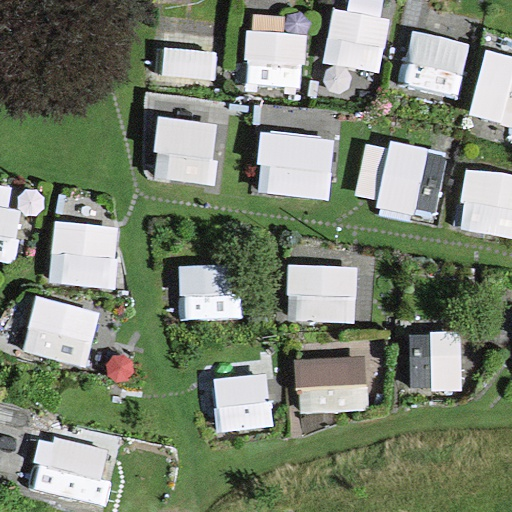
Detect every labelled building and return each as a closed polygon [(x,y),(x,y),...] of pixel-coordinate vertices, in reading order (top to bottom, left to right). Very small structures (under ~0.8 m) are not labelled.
[(336,7),(328,65),(385,72),(393,14),(336,7)] [(157,80),(222,85),(227,30),(162,24),(157,80)] [(250,28),(248,85),(308,87),(309,29),(250,28)] [(415,29),(406,87),(464,96),(473,39),(415,29)] [(511,52),(489,48),(475,117),(511,124),(511,52)] [(219,182),(221,119),(157,117),(155,180),(219,182)] [(335,195),(336,132),(263,131),(262,194),(335,195)] [(391,140),(383,208),(420,213),(428,144),(391,140)] [(511,237),(511,171),(474,162),(458,224),(511,237)] [(0,258),(21,260),(23,205),(0,203),(0,258)] [(55,281),(121,283),(122,221),(57,220),(55,281)] [(292,261),(290,318),(359,321),(361,264),(292,261)] [(239,317),(238,262),(182,263),(184,318),(239,317)] [(92,365),(104,309),(36,294),(23,350),(92,365)] [(414,329),(416,389),(467,388),(465,327),(414,329)] [(301,412),(373,407),(369,352),(298,357),(301,412)] [(273,372),(218,373),(220,428),(275,427),(273,372)] [(104,504),(115,445),(45,432),(34,490),(104,504)]
